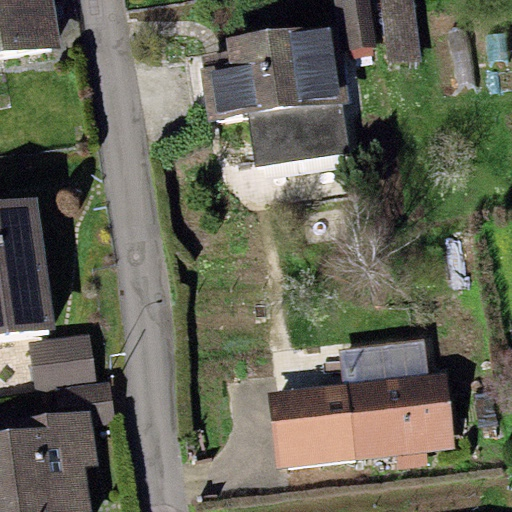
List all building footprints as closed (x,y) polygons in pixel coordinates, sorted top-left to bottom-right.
[(53,0),(0,0),(0,55),(60,46),(53,0)] [(367,0),(334,0),(342,52),(375,47),(367,0)] [(412,0),(380,0),(388,64),(420,60),(412,0)] [(331,24),(225,38),(227,53),(199,57),(207,120),(250,114),(257,165),(348,152),(331,24)] [(38,197),(0,201),(0,335),(55,328),(38,197)] [(90,335),(31,343),(37,390),(96,382),(90,335)] [(423,341),(342,350),(346,381),(355,460),(454,449),(446,372),(427,374),(423,341)] [(355,460),(346,381),(266,391),(276,469),(355,460)] [(10,433),(0,434),(0,511),(94,511),(88,470),(98,468),(93,429),(116,426),(110,383),(68,389),(71,412),(8,421),(10,433)]
